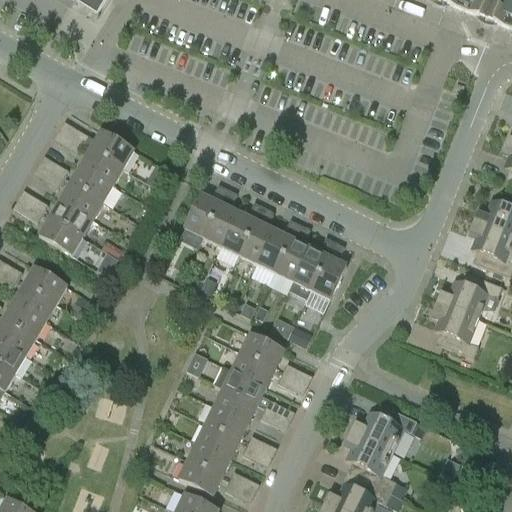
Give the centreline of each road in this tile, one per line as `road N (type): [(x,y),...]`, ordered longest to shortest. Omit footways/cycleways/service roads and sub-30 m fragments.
road 1 (residential): [(421,249),(67,86)]
road 2 (residential): [(273,511),(340,371),(421,249)]
road 3 (residential): [(421,249),(506,54)]
road 4 (residential): [(0,198),(67,86)]
